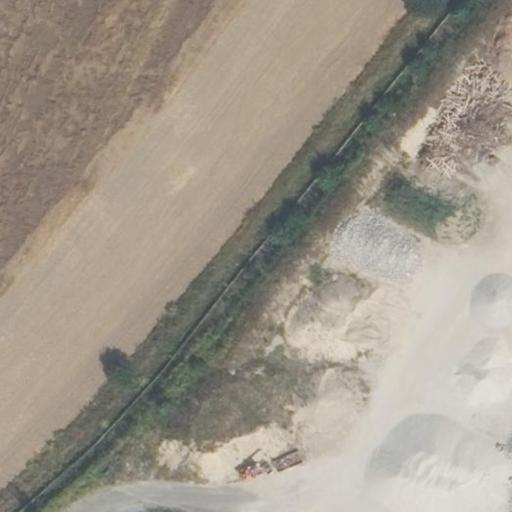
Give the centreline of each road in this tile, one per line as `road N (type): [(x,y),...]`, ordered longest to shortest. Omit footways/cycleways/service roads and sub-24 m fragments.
road 1 (track): [(11,511),(182,341),(449,0)]
road 2 (unclassified): [(92,511),(198,495),(299,511)]
